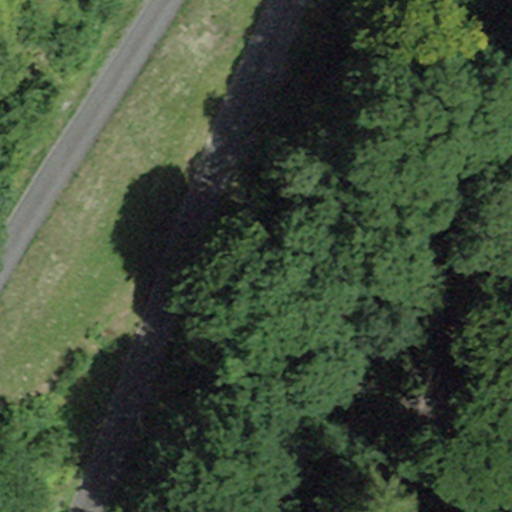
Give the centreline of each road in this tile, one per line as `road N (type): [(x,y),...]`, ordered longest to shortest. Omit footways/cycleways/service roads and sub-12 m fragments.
road 1 (unclassified): [(86,511),(292,0)]
road 2 (unclassified): [(164,0),(0,265)]
